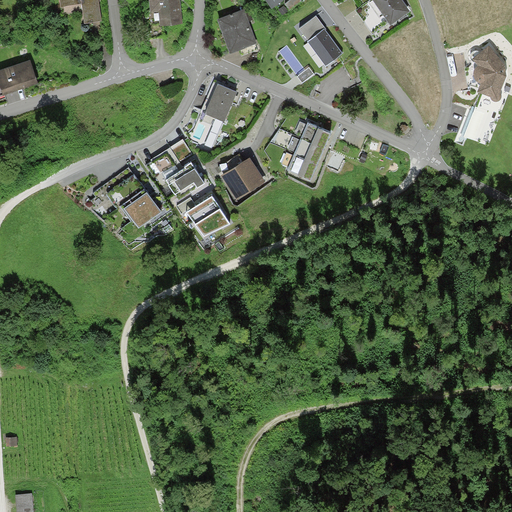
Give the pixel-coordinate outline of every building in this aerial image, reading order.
[(60,0),(61,8),(81,5),(84,25),(103,22),(99,0),(60,0)] [(180,0),(148,0),(151,13),(159,12),(161,26),(183,23),(180,0)] [(264,0),(272,9),(283,0),(264,0)] [(301,0),(291,0),(285,5),(290,12),(303,2),(301,0)] [(402,0),(372,0),(373,0),(357,11),(373,34),(388,24),(391,28),(412,14),(402,0)] [(258,44),(245,10),(217,21),(231,55),(258,44)] [(328,32),(317,16),(299,29),(326,67),(344,54),(328,32)] [(152,33),(161,32),(159,22),(151,23),(152,33)] [(505,66),(490,46),(483,51),(480,49),(478,48),(475,48),(472,49),(470,51),(468,56),(468,59),(469,61),(470,63),(466,68),(467,85),(480,88),(477,93),(480,94),(491,98),(492,100),(493,101),(495,102),(497,102),(499,102),(500,101),(502,99),(502,96),(502,94),(501,93),(506,77),(505,66)] [(31,61),(0,71),(0,85),(4,97),(39,85),(31,61)] [(311,69),(299,75),(302,81),(314,75),(311,69)] [(229,86),(215,80),(202,110),(206,111),(202,121),(213,125),(216,119),(224,123),(237,92),(229,88),(229,86)] [(482,110),(470,106),(460,134),(472,139),(482,110)] [(325,142),(331,129),(308,120),(307,124),(300,121),(296,133),(302,136),(300,140),(294,137),(289,149),(295,151),(294,155),(288,153),(283,164),(288,166),(288,168),(311,177),(315,167),(319,157),(325,142)] [(182,164),(170,145),(147,163),(166,195),(174,190),(178,198),(208,180),(192,154),(184,159),(185,161),(182,164)] [(267,177),(251,152),(220,171),(236,196),(267,177)] [(139,223),(162,208),(145,185),(130,164),(93,191),(96,196),(92,199),(124,226),(135,217),(139,223)] [(204,233),(230,223),(212,195),(189,210),(204,233)] [(17,435),(6,436),(7,445),(18,444),(17,435)] [(33,511),(32,492),(17,494),(18,511),(33,511)]
